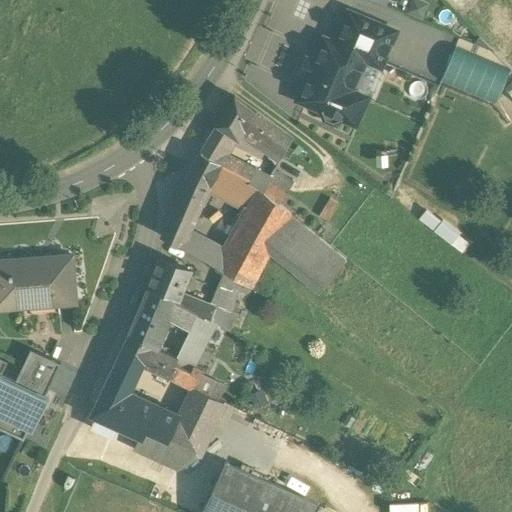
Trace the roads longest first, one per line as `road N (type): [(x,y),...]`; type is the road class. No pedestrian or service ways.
road 1 (residential): [(30,511),(147,236),(150,195),(129,157)]
road 2 (tertiary): [(254,0),(195,97),(129,157)]
road 3 (tertiary): [(129,157),(81,183),(0,205)]
